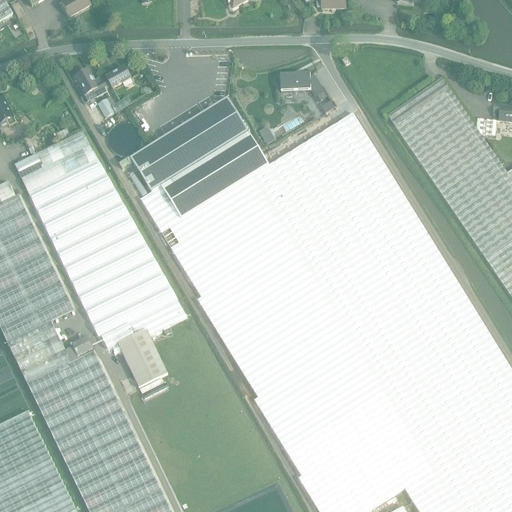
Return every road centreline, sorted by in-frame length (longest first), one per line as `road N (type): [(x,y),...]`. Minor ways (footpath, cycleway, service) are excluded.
road 1 (unclassified): [(0,68),(117,44),(376,38),(511,73)]
road 2 (unclassified): [(175,511),(0,153)]
